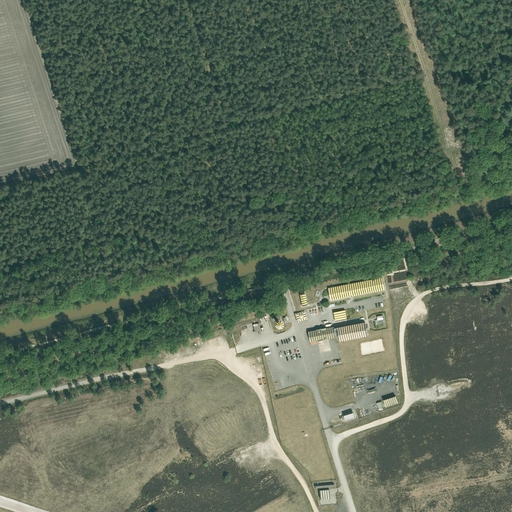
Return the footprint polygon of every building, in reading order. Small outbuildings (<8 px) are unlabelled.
[(382,277),(330,288),(333,300),(384,289),(382,277)] [(373,302),(374,307),(385,306),(383,295),(369,298),(370,303),(373,302)] [(305,310),(294,314),(297,322),(308,319),(305,310)] [(345,311),(334,313),(336,322),(347,320),(345,311)] [(378,319),(375,320),(376,324),(385,323),(383,315),(377,316),(378,319)] [(280,319),(279,318),(278,317),(276,317),(275,317),(273,318),(272,320),(272,321),(272,323),(272,324),(273,325),(274,326),(276,327),(277,326),(279,326),(280,325),(281,324),(281,322),(281,321),(280,319)] [(365,321),(338,327),(341,342),(368,336),(365,321)] [(334,326),(308,331),(310,342),(336,338),(334,326)] [(386,406),(398,403),(396,395),(384,399),(386,406)] [(329,489),(319,490),(320,499),(330,498),(329,489)]
